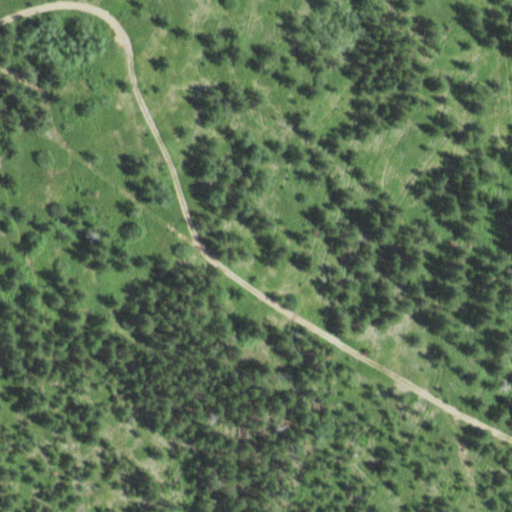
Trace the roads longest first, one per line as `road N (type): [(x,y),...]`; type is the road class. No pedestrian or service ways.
road 1 (track): [(511,439),(197,246),(74,148),(25,68),(0,63)]
road 2 (track): [(66,0),(121,14),(206,252)]
